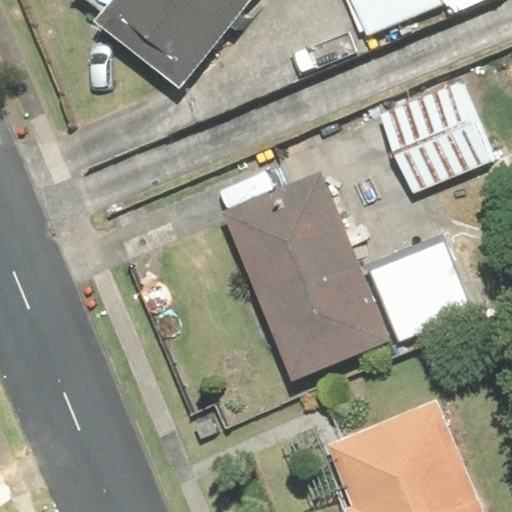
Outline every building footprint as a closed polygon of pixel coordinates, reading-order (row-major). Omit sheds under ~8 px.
[(118,0),(107,15),(196,85),(263,0),(118,0)] [(461,0),(363,0),(384,40),(462,2),(461,0)] [(474,79),(391,110),(420,187),(502,156),(474,79)] [(339,168),(236,210),(312,391),(493,316),(460,236),(381,269),(339,168)] [(333,446),(360,511),(501,511),(454,396),(333,446)]
